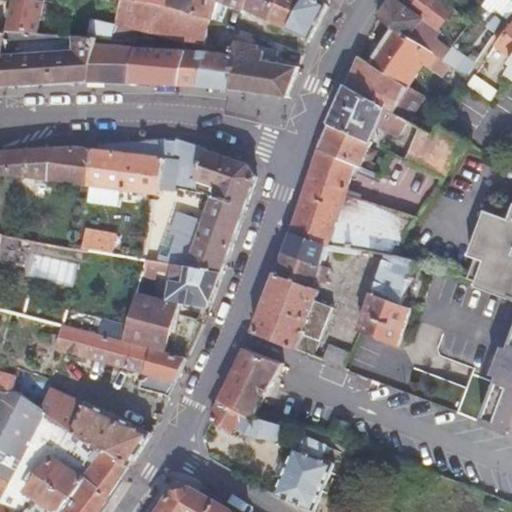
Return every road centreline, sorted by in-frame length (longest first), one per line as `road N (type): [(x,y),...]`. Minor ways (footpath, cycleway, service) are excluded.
road 1 (residential): [(293,146),(227,323),(167,447)]
road 2 (residential): [(92,114),(176,118),(293,146)]
road 3 (residential): [(365,0),(293,146)]
road 4 (residential): [(167,447),(269,511)]
